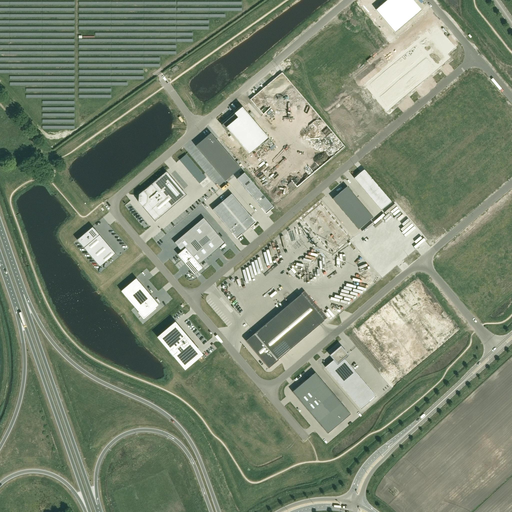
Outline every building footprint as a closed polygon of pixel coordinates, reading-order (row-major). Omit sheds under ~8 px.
[(411,0),(384,0),(377,7),(400,33),(423,13),(411,0)] [(242,106),(221,124),(227,132),(229,131),(248,154),(268,137),(242,106)] [(210,132),(195,146),(225,180),(240,167),(210,132)] [(364,169),(354,178),(381,210),(391,201),(364,169)] [(139,201),(138,202),(142,206),(142,205),(155,221),(186,195),(166,171),(143,191),(139,194),(139,195),(139,201)] [(244,172),(236,179),(266,213),(274,207),(244,172)] [(347,186),(332,199),(358,229),(373,217),(347,186)] [(231,193),(212,210),(232,232),(232,233),(236,238),(242,234),(250,226),(250,227),(256,222),(251,216),(231,193)] [(322,199),(302,215),(333,253),(353,237),(322,199)] [(204,217),(174,242),(180,250),(176,253),(194,274),(202,268),(199,264),(225,242),(204,217)] [(92,227),(77,240),(100,266),(115,253),(92,227)] [(136,278),(121,291),(144,317),(159,304),(136,278)] [(301,293),(246,340),(269,367),(324,320),(301,293)] [(175,324),(160,337),(185,367),(200,354),(175,324)] [(334,359),(325,367),(361,409),(376,396),(344,357),(347,354),(340,346),(331,355),(334,359)] [(315,372),(292,391),(328,433),(351,414),(315,372)] [(211,375),(197,386),(219,414),(233,403),(211,375)]
